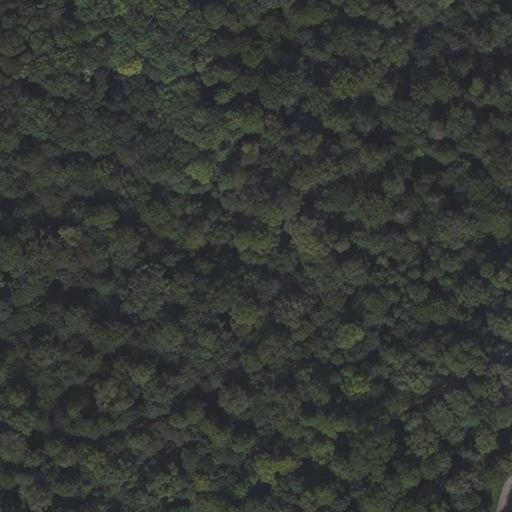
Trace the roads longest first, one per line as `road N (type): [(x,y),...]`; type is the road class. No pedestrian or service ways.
road 1 (track): [(511,356),(214,511)]
road 2 (track): [(0,119),(291,229)]
road 3 (track): [(291,229),(511,315)]
